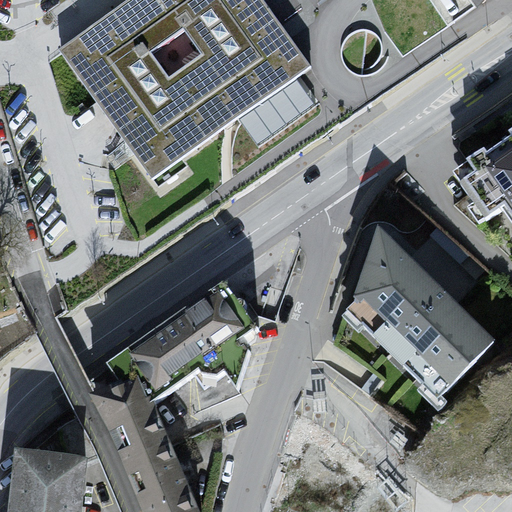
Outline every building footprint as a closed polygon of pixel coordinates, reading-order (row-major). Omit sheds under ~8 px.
[(259,0),(133,0),(58,54),(148,180),(308,67),(259,0)] [(511,131),(457,169),(511,248),(511,131)] [(496,344),(379,227),(349,309),(439,398),(496,344)] [(191,380),(198,393),(218,385),(236,397),(256,336),(225,287),(161,329),(191,380)] [(191,380),(161,329),(109,365),(119,378),(90,392),(109,430),(155,403),(191,380)] [(199,511),(155,403),(109,430),(145,511),(199,511)] [(255,511),(341,511),(373,471),(290,405),(255,511)] [(78,511),(86,460),(13,451),(4,511),(78,511)] [(410,511),(411,499),(373,471),(341,511),(410,511)]
